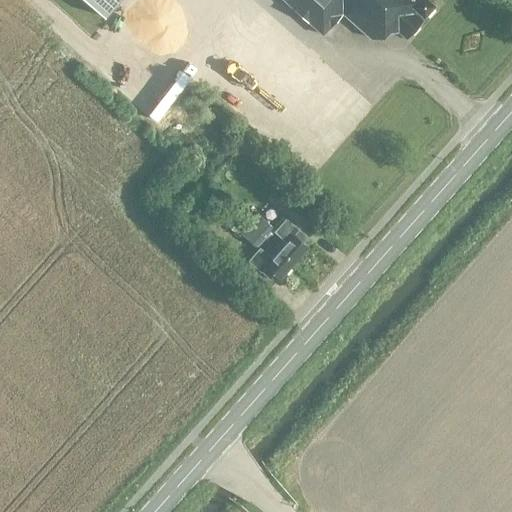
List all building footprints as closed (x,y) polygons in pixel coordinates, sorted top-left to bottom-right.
[(88,0),(104,14),(117,0),(88,0)] [(406,36),(433,5),(427,0),(283,0),(323,35),(342,14),(370,39),(388,20),(406,36)] [(274,228),(256,211),(238,231),(256,248),(274,228)] [(280,234),(272,244),(294,264),(308,248),(302,244),(307,239),(286,220),(276,231),(280,234)] [(250,261),(262,271),(271,279),(275,274),(280,279),(294,264),(272,244),(264,252),(261,248),(250,261)]
